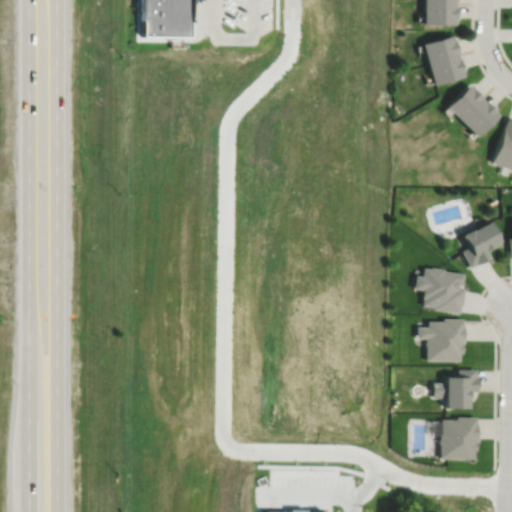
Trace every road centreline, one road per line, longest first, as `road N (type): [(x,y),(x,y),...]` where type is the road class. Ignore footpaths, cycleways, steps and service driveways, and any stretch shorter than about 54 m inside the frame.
road 1 (trunk): [(27,0),(28,511)]
road 2 (trunk): [(56,511),(55,0)]
road 3 (residential): [(506,511),(507,305)]
